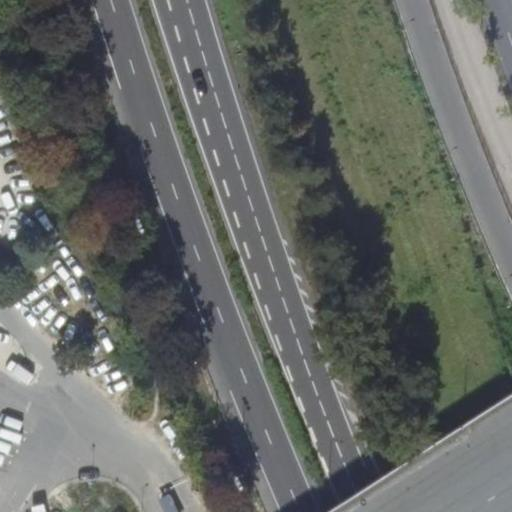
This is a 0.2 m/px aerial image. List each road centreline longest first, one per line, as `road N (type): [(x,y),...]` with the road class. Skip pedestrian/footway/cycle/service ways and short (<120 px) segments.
road 1 (motorway): [(105,0),(229,361),(298,511)]
road 2 (motorway): [(363,511),(177,0)]
road 3 (motorway): [(511,260),(412,0)]
